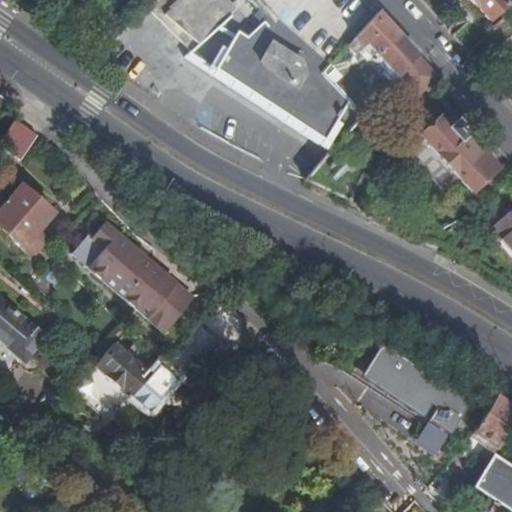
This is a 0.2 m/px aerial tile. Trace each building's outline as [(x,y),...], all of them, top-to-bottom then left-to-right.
[(466,0),(473,8),(475,8),(488,23),(505,8),(497,0),(466,0)] [(382,58),(401,78),(418,60),(378,16),(354,43),(362,52),(366,47),(380,60),(382,58)] [(236,38),(221,27),(203,46),(190,57),(192,58),(328,148),(352,103),(265,21),(249,36),(239,30),(236,38)] [(418,97),(436,80),(418,60),(401,78),(418,97)] [(472,196),(499,170),(483,152),(482,153),(469,139),(469,138),(457,124),(449,132),(440,122),(421,140),(437,158),(431,164),(449,183),(455,177),(472,196)] [(0,149),(19,164),(38,139),(16,123),(0,143),(0,149)] [(37,234),(53,218),(21,190),(0,213),(0,233),(28,258),(34,258),(44,247),(44,240),(37,234)] [(511,215),(496,230),(511,248),(511,215)] [(105,226),(91,242),(103,252),(87,271),(162,336),(192,302),(105,226)] [(103,252),(91,242),(86,238),(71,257),(87,271),(103,252)] [(0,344),(24,365),(45,341),(0,301),(0,344)] [(203,362),(221,385),(233,368),(216,346),(203,362)] [(355,380),(450,427),(467,394),(372,347),(355,380)] [(165,395),(114,349),(105,359),(95,369),(147,415),(165,395)] [(497,452),(511,428),(511,411),(495,400),(486,414),(474,436),(497,452)] [(511,511),(511,467),(494,457),(480,478),(473,489),(489,500),(506,511),(508,511),(511,511)] [(444,511),(448,511),(454,506),(462,496),(449,485),(433,501),(444,511)] [(504,511),(506,511),(489,500),(480,511),(504,511)]
